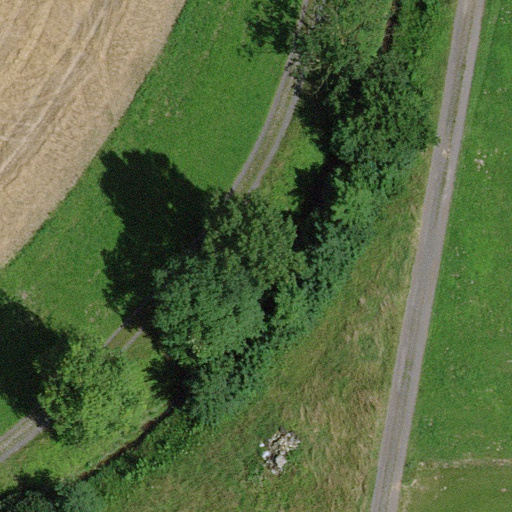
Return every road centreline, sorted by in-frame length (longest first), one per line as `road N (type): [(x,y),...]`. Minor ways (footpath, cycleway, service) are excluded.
road 1 (track): [(0,460),(159,306),(295,45),(306,0)]
road 2 (track): [(465,0),(386,511)]
